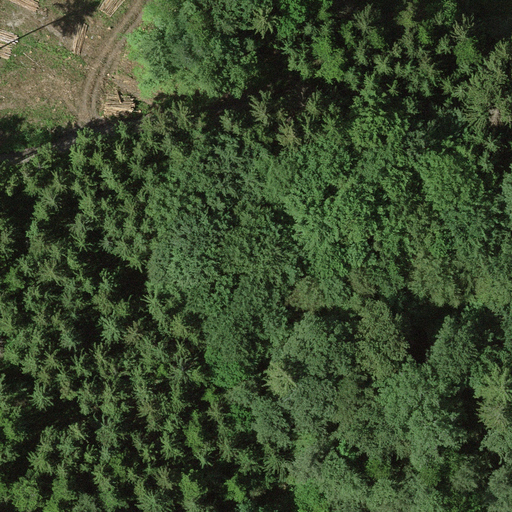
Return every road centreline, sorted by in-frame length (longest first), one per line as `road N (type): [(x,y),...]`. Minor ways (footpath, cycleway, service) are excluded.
road 1 (track): [(511,126),(350,97),(295,97),(247,109)]
road 2 (track): [(247,109),(153,121),(0,159)]
